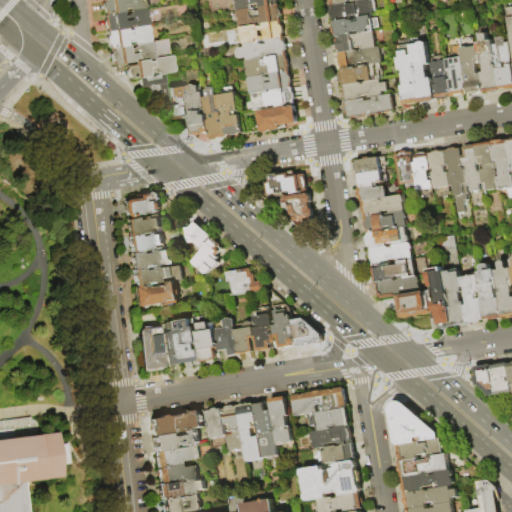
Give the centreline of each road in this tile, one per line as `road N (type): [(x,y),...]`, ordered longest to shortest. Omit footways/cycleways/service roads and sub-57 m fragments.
road 1 (residential): [(511,113),(193,164)]
road 2 (trunk): [(163,168),(383,360)]
road 3 (residential): [(383,360),(117,403)]
road 4 (residential): [(304,0),(339,220)]
road 5 (trunk): [(27,48),(163,168)]
road 6 (trunk): [(400,375),(511,472)]
road 7 (trunk): [(193,164),(82,68)]
road 8 (residential): [(117,403),(99,259)]
road 9 (trunk): [(511,442),(412,356)]
